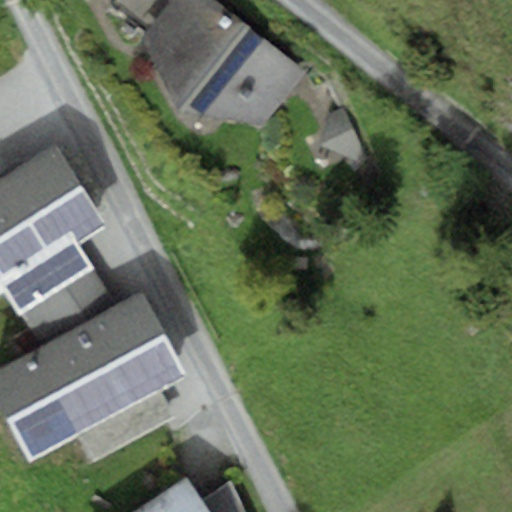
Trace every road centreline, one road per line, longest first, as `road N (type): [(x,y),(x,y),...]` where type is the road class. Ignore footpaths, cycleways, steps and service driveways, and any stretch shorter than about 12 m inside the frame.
road 1 (residential): [(281,511),(20,0)]
road 2 (residential): [(307,0),(511,170)]
